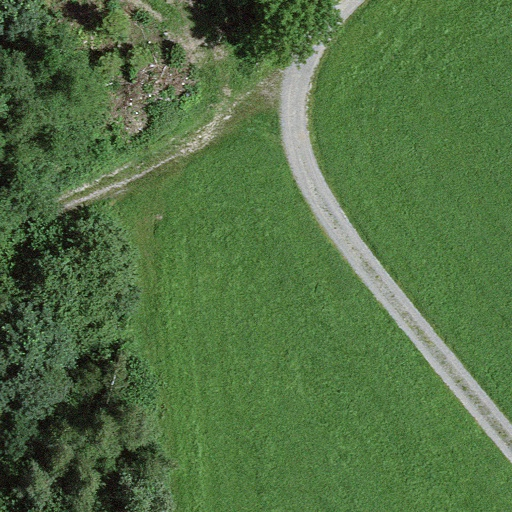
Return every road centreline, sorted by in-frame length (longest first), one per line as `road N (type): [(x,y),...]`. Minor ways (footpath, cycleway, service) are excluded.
road 1 (track): [(296,91),(300,159),(324,212),(511,439)]
road 2 (track): [(0,237),(296,91)]
